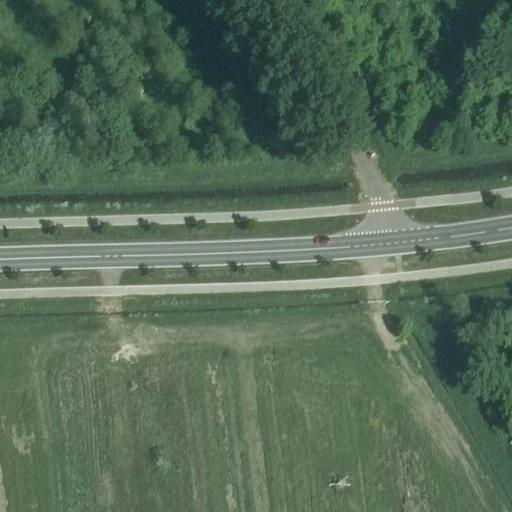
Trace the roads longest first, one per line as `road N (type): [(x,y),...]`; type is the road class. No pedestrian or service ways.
road 1 (secondary): [(0,261),(385,249)]
road 2 (unclassified): [(385,249),(385,212),(350,125),(267,0)]
road 3 (track): [(378,280),(392,341),(495,511)]
road 4 (secondary): [(385,249),(511,229)]
